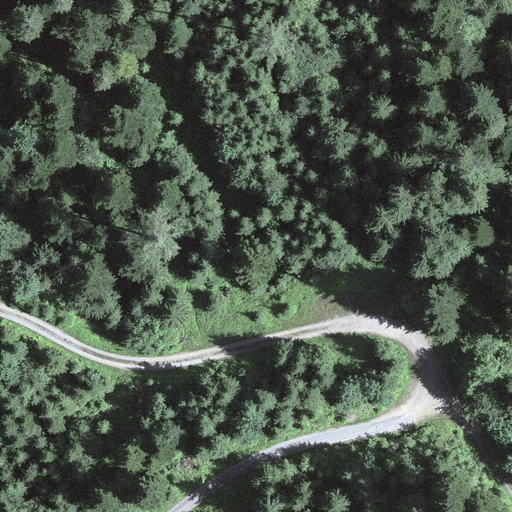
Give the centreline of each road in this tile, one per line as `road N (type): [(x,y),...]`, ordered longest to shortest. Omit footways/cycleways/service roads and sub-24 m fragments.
road 1 (track): [(174,511),(267,452),(401,415),(427,388),(416,338),(384,319),(357,318),(186,356),(123,359),(0,305)]
road 2 (track): [(427,388),(454,405),(511,486)]
